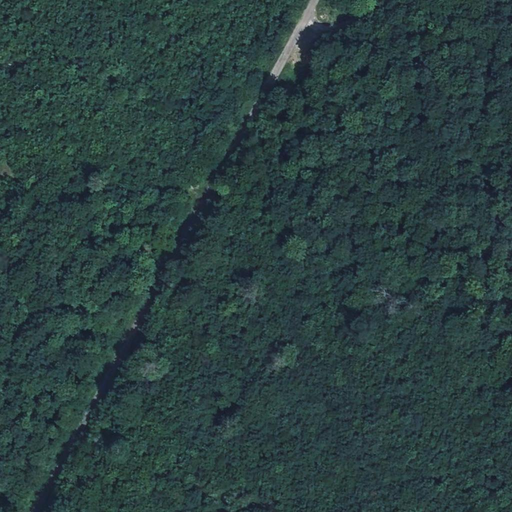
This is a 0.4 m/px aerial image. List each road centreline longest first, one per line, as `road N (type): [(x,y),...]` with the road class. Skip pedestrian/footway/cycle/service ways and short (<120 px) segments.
road 1 (track): [(36,511),(209,188)]
road 2 (track): [(209,188),(311,0)]
